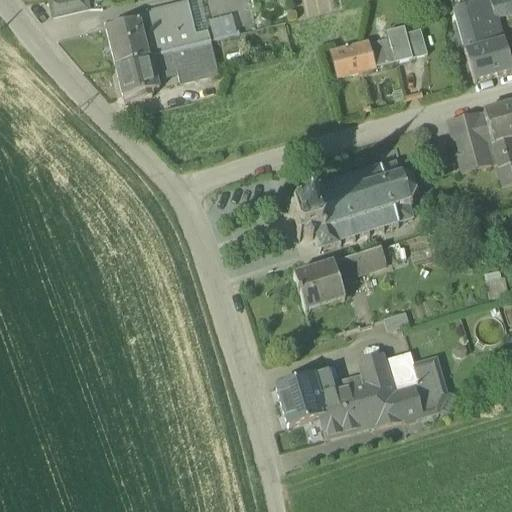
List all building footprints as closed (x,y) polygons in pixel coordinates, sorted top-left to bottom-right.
[(64,0),(49,4),(53,20),(88,12),(84,0),(64,0)] [(490,2),(496,22),(511,17),(511,0),(492,0),(493,2),(490,2)] [(199,2),(187,5),(195,37),(207,34),(199,2)] [(496,22),(490,2),(487,3),(453,13),(464,54),(501,44),(496,22)] [(135,17),(137,24),(138,23),(147,60),(150,59),(171,54),(195,48),(193,39),(196,39),(195,37),(187,5),(135,17)] [(232,17),(208,23),(213,44),(237,38),(232,17)] [(114,68),(147,60),(138,23),(137,24),(105,31),(114,68)] [(390,52),(394,67),(426,59),(420,34),(405,38),(403,32),(386,36),(390,52)] [(207,34),(195,37),(196,39),(193,39),(195,48),(210,45),(207,34)] [(501,44),(464,54),(473,86),(511,76),(502,44),(501,44)] [(218,78),(210,45),(195,48),(171,54),(177,77),(179,87),(218,78)] [(373,47),(367,49),(373,72),(394,67),(390,52),(375,56),(373,47)] [(337,81),(373,72),(367,49),(330,58),(337,81)] [(171,54),(150,59),(154,78),(155,78),(160,76),(161,81),(177,77),(171,54)] [(158,92),(155,78),(154,78),(150,59),(147,60),(114,68),(116,75),(122,100),(123,100),(125,106),(151,100),(150,94),(158,92)] [(417,86),(394,94),(398,106),(421,99),(417,86)] [(511,108),(482,117),(483,119),(491,148),(511,142),(511,108)] [(496,168),(491,148),(483,119),(478,121),(477,118),(447,126),(461,178),(496,168)] [(496,168),(498,174),(511,169),(511,142),(491,148),(496,168)] [(317,255),(319,256),(321,254),(337,248),(338,250),(340,249),(339,246),(351,242),(352,245),(354,245),(353,242),(366,238),(367,241),(369,240),(368,237),(380,233),(381,236),(383,236),(382,233),(395,229),(396,232),(398,231),(397,228),(398,228),(397,228),(412,223),(407,210),(410,212),(412,211),(409,208),(414,199),(417,200),(418,198),(414,197),(411,188),(414,186),(412,184),(410,186),(401,182),(401,178),(399,178),(399,181),(394,168),(380,172),(380,171),(379,172),(378,169),(376,169),(377,172),(365,176),(364,173),(362,174),(363,177),(350,181),(349,178),(347,178),(348,181),(336,185),(335,182),(333,183),(334,186),(321,190),(320,187),(318,187),(319,189),(302,194),(300,192),(298,194),(301,196),(302,198),(302,199),(306,211),(292,215),(289,214),(287,217),(290,219),(297,240),(295,243),(299,244),(300,241),(304,240),(304,242),(308,243),(311,242),(313,239),(313,237),(314,237),(319,253),(317,255)] [(511,169),(498,174),(503,192),(511,189),(511,169)] [(333,268),(337,283),(384,269),(379,253),(333,268)] [(293,280),(304,316),(344,304),(337,283),(333,268),(293,280)] [(504,283),(484,287),(488,305),(508,301),(504,283)] [(382,324),(386,337),(408,331),(405,318),(382,324)] [(383,366),(392,399),(419,391),(413,372),(409,358),(383,366)] [(375,430),(376,434),(400,428),(392,399),(383,366),(381,359),(358,366),(364,389),(376,430),(375,430)] [(392,399),(400,428),(436,417),(433,404),(444,401),(434,366),(413,372),(419,391),(392,399)] [(318,401),(334,397),(327,375),(312,380),(318,401)] [(276,390),(288,431),(319,423),(324,421),(318,401),(312,380),(276,390)] [(364,389),(334,397),(318,401),(324,421),(319,423),(325,443),(375,430),(376,430),(364,389)]
